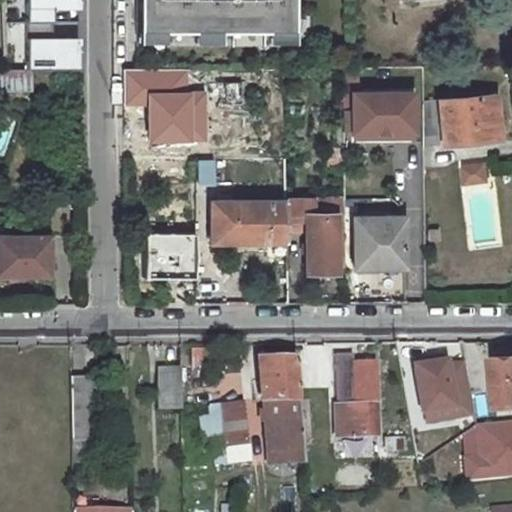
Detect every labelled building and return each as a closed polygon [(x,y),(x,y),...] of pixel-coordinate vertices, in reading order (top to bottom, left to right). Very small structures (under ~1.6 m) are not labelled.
[(24,0),(25,20),(51,20),(51,5),(68,6),(67,0),(24,0)] [(134,0),(135,29),(160,29),(190,29),(216,29),(264,29),(290,29),(289,0),(134,0)] [(31,67),(78,67),(78,43),(67,44),(68,36),(51,36),(51,20),(25,20),(24,67),(31,67)] [(135,29),(135,40),(160,40),(160,29),(135,29)] [(190,29),(190,40),(216,40),(216,29),(190,29)] [(264,29),(264,40),(290,40),(290,29),(264,29)] [(2,68),(0,68),(0,85),(8,85),(8,67),(4,67),(2,68)] [(8,67),(8,85),(8,89),(32,89),(31,67),(24,67),(8,67)] [(235,109),(236,77),(194,77),(194,109),(235,109)] [(348,111),(339,111),(340,131),(349,131),(409,129),(408,91),(348,93),(348,111)] [(493,96),(435,101),(436,108),(421,109),(422,146),(498,138),(493,96)] [(409,129),(349,131),(349,140),(409,138),(409,129)] [(325,147),(326,165),(340,164),(340,147),(325,147)] [(464,163),(466,183),(493,181),(491,161),(464,163)] [(284,201),(210,202),(211,242),(285,240),(284,201)] [(334,213),(304,214),(306,270),(335,270),(334,213)] [(352,216),(342,216),(343,267),(379,266),(379,259),(352,260),(352,216)] [(352,216),(352,260),(379,259),(379,266),(401,265),(400,217),(352,216)] [(438,230),(428,230),(428,240),(438,240),(438,230)] [(42,235),(0,235),(0,275),(49,275),(49,255),(42,255),(42,235)] [(305,447),(300,399),(299,399),(295,355),(260,359),(269,451),(305,447)] [(511,356),(492,358),(496,404),(511,403),(511,356)] [(452,415),(467,412),(458,363),(444,366),(443,361),(413,366),(421,411),(450,406),(452,415)] [(354,363),(354,406),(337,406),(337,437),(377,436),(374,363),(354,363)] [(180,370),(158,371),(158,408),(181,408),(180,370)] [(351,403),(350,372),(336,373),(336,403),(351,403)] [(70,377),(70,439),(96,438),(95,377),(70,377)] [(421,411),(423,420),(452,415),(450,406),(421,411)] [(221,412),(227,459),(249,456),(243,409),(221,412)] [(465,480),(511,475),(511,420),(475,425),(478,457),(463,459),(465,480)] [(404,450),(404,437),(384,438),(385,450),(404,450)] [(305,447),(269,451),(270,463),(306,459),(305,447)]
